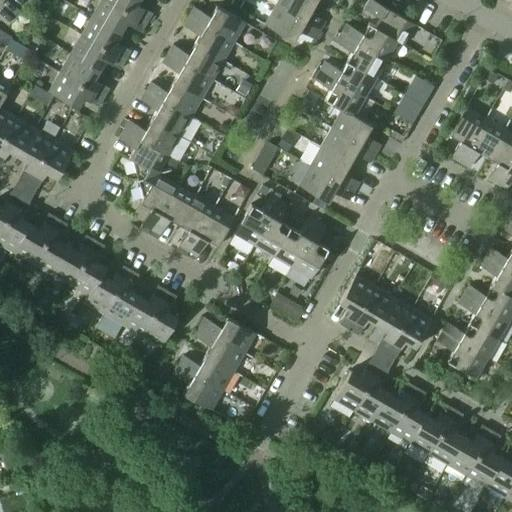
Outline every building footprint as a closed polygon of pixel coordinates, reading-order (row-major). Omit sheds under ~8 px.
[(107,0),(100,0),(91,16),(120,32),(125,23),(140,32),(146,22),(107,0)] [(107,0),(146,22),(151,13),(136,4),(138,0),(107,0)] [(269,0),(276,4),(275,5),(319,30),(324,21),(309,12),(314,2),(310,0),(269,0)] [(396,40),(395,41),(402,45),(414,25),(370,0),(365,10),(379,18),(374,26),(374,28),(396,40)] [(319,30),(275,5),(264,24),(293,40),(298,30),(314,39),(319,30)] [(189,16),(234,42),(245,23),(216,6),(210,16),(194,7),(189,16)] [(91,16),(80,34),(124,60),(129,50),(114,42),(120,32),(91,16)] [(200,34),(194,44),(223,61),(234,42),(189,16),(184,25),(200,34)] [(347,24),(341,34),(385,59),(395,41),(396,40),(374,28),(374,26),(368,23),(362,33),(347,24)] [(80,34),(70,53),(98,70),(103,61),(118,69),(124,60),(80,34)] [(351,52),(346,61),(374,77),(385,59),(341,34),(336,43),(351,52)] [(173,45),(167,54),(212,80),(223,61),(194,44),(188,54),(173,45)] [(70,53),(59,72),(103,97),(108,88),(92,79),(98,70),(70,53)] [(177,72),(172,82),(201,99),(212,80),(167,54),(162,63),(177,72)] [(325,61),(319,71),(363,97),(364,95),(374,77),(346,61),(341,70),(325,61)] [(330,104),(341,110),(341,109),(352,116),(353,114),(362,120),(373,101),(364,95),(363,97),(319,71),(314,81),(330,90),(324,100),(330,104)] [(103,97),(59,72),(48,91),(76,108),(82,98),(97,107),(103,97)] [(0,99),(9,83),(0,77),(0,99)] [(151,82),(146,91),(190,117),(201,99),(172,82),(167,91),(151,82)] [(0,142),(16,116),(0,106),(0,102),(11,84),(9,83),(0,99),(0,142)] [(156,109),(151,119),(180,135),(190,117),(146,91),(140,100),(156,109)] [(305,97),(298,108),(305,112),(312,101),(305,97)] [(330,104),(320,122),(330,128),(375,154),(381,144),(365,135),(371,125),(362,120),(353,114),(352,116),(341,109),(341,110),(330,104)] [(460,163),(485,118),(465,107),(449,135),(459,141),(451,157),(460,163)] [(9,150),(18,156),(35,127),(16,116),(0,142),(0,165),(0,166),(9,150)] [(478,152),(488,158),(504,129),(485,118),(460,163),(469,168),(478,152)] [(129,119),(124,129),(168,155),(180,135),(151,119),(145,128),(129,119)] [(18,176),(28,182),(53,138),(35,127),(18,156),(27,161),(18,176)] [(330,128),(319,147),(349,164),(355,154),(370,163),(375,154),(330,128)] [(132,160),(137,179),(159,174),(159,171),(168,155),(124,129),(118,138),(134,148),(128,157),(132,160)] [(488,179),(497,185),(511,158),(511,133),(504,129),(488,158),(496,163),(488,179)] [(285,133),(277,145),(287,151),(294,138),(285,133)] [(53,138),(28,182),(37,187),(45,171),(56,178),(73,149),(53,138)] [(267,141),(260,152),(271,158),(277,146),(267,141)] [(319,147),(309,165),(354,191),(359,182),(344,173),(349,164),(319,147)] [(511,179),(511,158),(497,185),(506,190),(511,179)] [(354,191),(309,165),(297,185),(315,196),(326,202),(327,202),(333,191),(349,200),(354,191)] [(160,175),(159,174),(137,179),(142,198),(139,202),(150,208),(138,229),(147,234),(149,229),(151,230),(177,185),(160,175)] [(169,219),(178,224),(195,195),(177,185),(151,230),(149,235),(157,240),(169,219)] [(0,230),(20,196),(11,191),(2,206),(0,204),(0,230)] [(234,232),(255,244),(280,200),(269,194),(260,210),(250,204),(234,232)] [(178,246),(188,251),(214,206),(195,195),(178,224),(187,230),(178,246)] [(0,230),(0,242),(13,251),(30,222),(21,217),(30,202),(20,196),(0,230)] [(315,196),(311,203),(322,209),(326,202),(315,196)] [(255,244),(273,255),(289,227),(280,221),(289,206),(280,200),(255,244)] [(233,217),(214,206),(188,251),(197,257),(206,241),(216,247),(233,217)] [(13,251),(32,262),(57,218),(48,212),(39,227),(30,222),(13,251)] [(273,255),(292,266),(317,222),(308,217),(299,232),(289,227),(273,255)] [(32,262),(51,272),(67,244),(58,239),(67,224),(57,218),(32,262)] [(511,234),(511,246),(511,248),(511,247),(511,223),(506,220),(502,229),(511,234)] [(317,222),(292,266),(311,277),(327,249),(317,242),(326,227),(317,222)] [(51,272),(69,283),(95,240),(86,235),(77,250),(67,244),(51,272)] [(104,245),(95,240),(69,283),(87,294),(83,301),(84,302),(105,266),(95,261),(104,245)] [(490,248),(485,257),(511,273),(511,247),(511,248),(506,257),(490,248)] [(495,276),(489,285),(511,298),(511,273),(485,257),(479,267),(495,276)] [(84,302),(103,313),(129,268),(120,263),(111,278),(102,273),(105,266),(84,302)] [(103,313),(121,324),(138,295),(129,290),(139,274),(129,268),(103,313)] [(348,330),(374,286),(355,274),(338,303),(348,308),(339,325),(348,330)] [(121,324),(140,335),(166,290),(158,284),(148,301),(138,295),(121,324)] [(468,285),(462,295),(507,321),(511,312),(511,298),(489,285),(484,295),(468,285)] [(367,320),(376,325),(393,297),(374,286),(348,330),(358,336),(367,320)] [(166,290),(140,335),(160,346),(176,317),(167,312),(176,295),(166,290)] [(277,292),(270,304),(283,311),(289,299),(277,292)] [(473,313),(468,322),(497,338),(507,321),(462,295),(457,304),(473,313)] [(39,296),(34,306),(44,312),(49,302),(39,296)] [(376,346),(386,351),(411,307),(393,297),(376,325),(385,330),(376,346)] [(411,307),(386,351),(395,357),(404,341),(414,347),(431,319),(411,307)] [(205,318),(200,327),(243,352),(255,333),(227,316),(221,327),(205,318)] [(74,321),(70,329),(78,334),(83,326),(74,321)] [(447,322),(441,333),(486,358),(497,338),(468,322),(463,331),(447,322)] [(210,345),(204,354),(232,371),(243,352),(200,327),(195,336),(210,345)] [(475,377),(486,358),(441,333),(436,341),(451,351),(446,360),(475,377)] [(184,354),(178,364),(221,390),(232,371),(204,354),(199,363),(184,354)] [(332,399),(351,410),(377,365),(368,360),(359,376),(349,371),(332,399)] [(221,390),(178,364),(173,373),(188,382),(182,393),(210,409),(221,390)] [(351,410),(370,422),(387,393),(377,387),(386,371),(377,365),(351,410)] [(370,422),(389,433),(416,387),(407,382),(397,398),(387,393),(370,422)] [(389,433),(407,443),(424,414),(415,408),(425,393),(416,387),(389,433)] [(407,443),(426,454),(452,408),(443,403),(434,419),(424,414),(407,443)] [(426,454),(445,465),(462,436),(452,430),(462,414),(452,408),(426,454)] [(445,465),(463,476),(490,430),(480,425),(471,441),(462,436),(445,465)] [(463,476),(483,487),(500,457),(490,452),(500,436),(490,430),(463,476)] [(366,452),(359,448),(353,456),(364,462),(369,454),(366,453),(366,452)] [(483,487),(502,498),(511,479),(511,457),(509,463),(500,457),(483,487)] [(511,479),(502,498),(511,503),(511,479)] [(421,486),(417,492),(426,498),(430,491),(421,486)]
